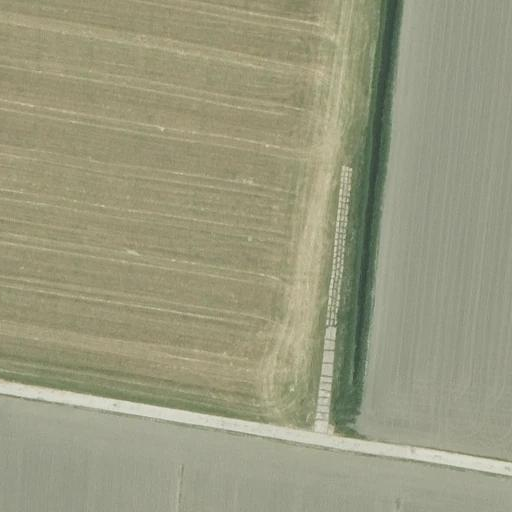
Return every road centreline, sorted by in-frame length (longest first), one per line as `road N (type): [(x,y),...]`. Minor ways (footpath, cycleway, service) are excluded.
road 1 (track): [(511,470),(0,387)]
road 2 (track): [(319,439),(345,171)]
